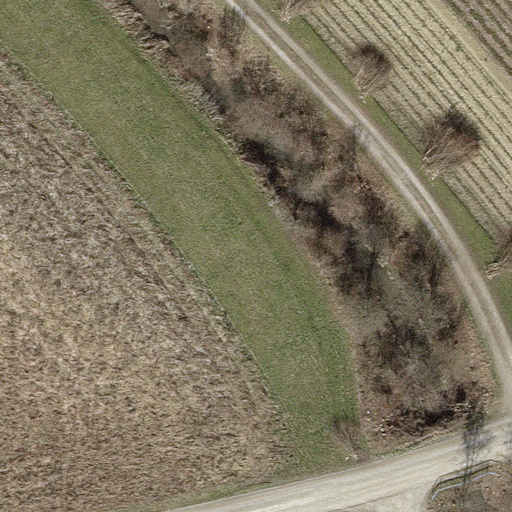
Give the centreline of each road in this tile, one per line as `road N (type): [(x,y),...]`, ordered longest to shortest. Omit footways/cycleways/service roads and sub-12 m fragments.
road 1 (track): [(243,0),(397,161),(477,273),(511,365)]
road 2 (track): [(259,511),(392,482),(511,441)]
